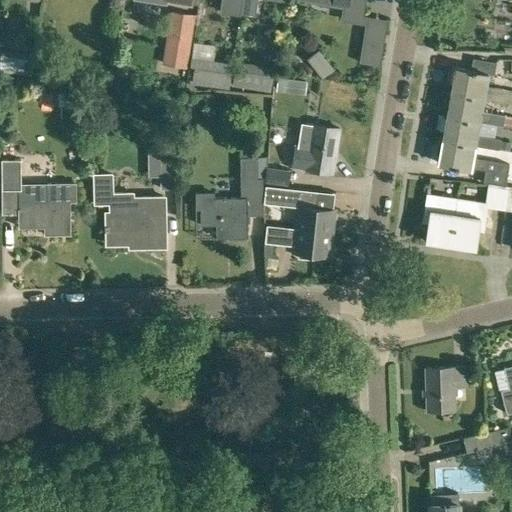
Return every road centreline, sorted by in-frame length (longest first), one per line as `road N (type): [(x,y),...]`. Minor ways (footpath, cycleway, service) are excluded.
road 1 (residential): [(370,300),(0,308)]
road 2 (residential): [(370,300),(410,0)]
road 3 (residential): [(378,511),(373,339)]
road 4 (residential): [(373,339),(511,308)]
